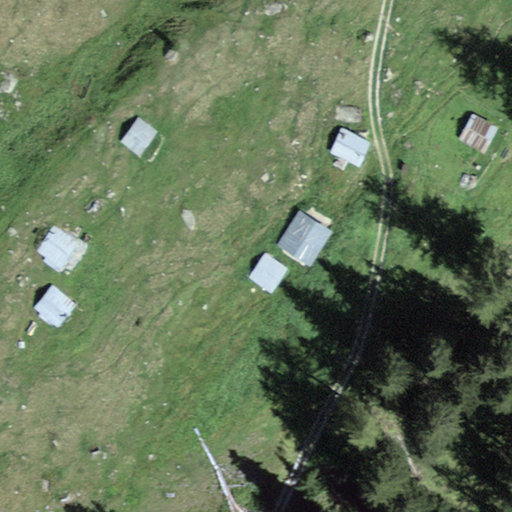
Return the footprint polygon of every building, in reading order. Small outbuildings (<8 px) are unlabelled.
[(499,124),(473,112),(460,139),(486,151),(499,124)] [(134,114),(117,137),(138,151),(152,125),(134,114)] [(341,125),(329,148),(356,162),(366,137),(341,125)] [(298,207),(275,244),(308,265),(332,229),(298,207)] [(50,220),(34,246),(60,263),(74,237),(50,220)] [(251,274),(267,285),(282,262),(264,251),(251,274)] [(49,280),(32,304),(57,321),(73,300),(49,280)]
